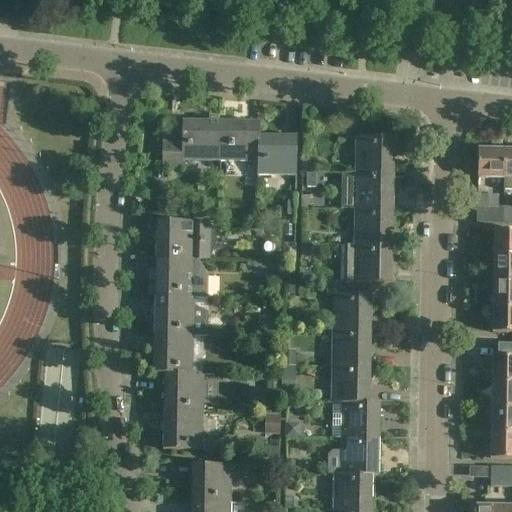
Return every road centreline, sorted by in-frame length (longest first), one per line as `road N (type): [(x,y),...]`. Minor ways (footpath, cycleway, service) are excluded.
road 1 (residential): [(128,511),(104,334),(119,62)]
road 2 (residential): [(435,511),(445,101)]
road 3 (residential): [(445,101),(119,62)]
road 4 (residential): [(119,62),(0,48)]
